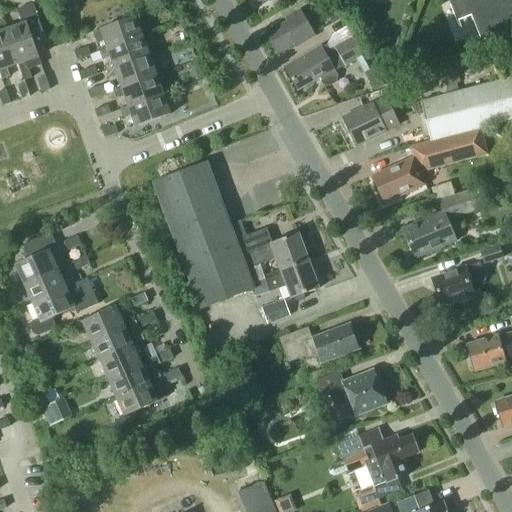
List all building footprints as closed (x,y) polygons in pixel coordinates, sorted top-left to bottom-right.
[(341,0),(331,0),(323,5),(333,23),(349,13),(341,0)] [(511,0),(448,0),(456,20),(472,14),(481,39),(511,27),(511,0)] [(46,40),(38,17),(33,4),(17,9),(22,23),(7,28),(19,63),(18,63),(24,79),(32,77),(29,68),(42,64),(35,44),(46,40)] [(296,47),(315,36),(299,10),(287,17),(286,22),(266,34),(278,53),(294,43),(296,47)] [(108,48),(142,36),(135,16),(92,31),(96,40),(105,37),(108,48)] [(327,43),(329,45),(323,49),(322,47),(286,67),(299,91),(320,79),(322,82),(329,85),(336,82),(338,73),(337,70),(346,65),(347,67),(358,61),(364,73),(376,66),(352,23),(332,35),(327,43)] [(7,67),(18,63),(19,63),(7,28),(0,30),(0,70),(3,78),(10,76),(7,67)] [(149,56),(142,36),(108,48),(99,51),(102,59),(111,56),(115,67),(149,56)] [(78,60),(91,55),(87,46),(74,51),(78,60)] [(511,51),(501,54),(507,78),(511,76),(511,51)] [(156,75),(149,56),(115,67),(106,71),(109,79),(118,76),(122,87),(156,75)] [(84,79),(97,74),(94,66),(81,71),(84,79)] [(434,72),(440,95),(458,91),(452,67),(434,72)] [(46,75),(37,78),(42,92),(50,89),(46,75)] [(163,95),(156,75),(122,87),(112,90),(115,98),(124,95),(128,107),(163,95)] [(511,77),(420,101),(430,141),(480,128),(511,120),(511,77)] [(30,95),(25,79),(17,82),(22,98),(30,95)] [(90,98),(104,93),(101,85),(87,90),(90,98)] [(6,89),(0,90),(0,98),(3,105),(11,102),(6,89)] [(170,114),(163,95),(128,107),(119,110),(122,117),(131,114),(135,126),(170,114)] [(387,131),(386,131),(399,124),(386,98),(374,103),(371,104),(343,117),(357,146),(387,131)] [(111,112),(108,104),(95,109),(98,117),(111,112)] [(119,132),(116,124),(102,129),(105,137),(119,132)] [(418,171),(487,153),(480,128),(410,146),(412,156),(373,175),(385,201),(424,183),(418,171)] [(155,183),(184,261),(237,241),(208,163),(155,183)] [(452,181),(431,187),(436,199),(456,193),(452,181)] [(456,241),(447,220),(484,208),(478,188),(439,201),(443,212),(403,229),(416,258),(456,241)] [(268,229),(237,241),(253,284),(263,280),(257,266),(277,258),(282,271),(310,261),(300,233),(273,243),(268,229)] [(27,260),(15,265),(23,285),(56,270),(64,267),(61,259),(53,262),(48,252),(56,249),(49,233),(21,245),(27,260)] [(65,242),(68,249),(81,244),(78,236),(65,242)] [(253,284),(237,241),(184,261),(202,310),(255,290),(253,284)] [(480,251),(484,264),(504,257),(500,244),(480,251)] [(86,255),(74,261),(78,269),(90,263),(86,255)] [(320,288),(310,261),(282,271),(283,272),(265,279),(270,290),(287,284),(293,299),(296,298),(297,302),(306,298),(304,294),(320,288)] [(472,283),(485,279),(480,264),(467,269),(466,267),(432,279),(441,305),(475,294),(472,283)] [(23,285),(31,304),(83,281),(79,274),(61,282),(56,270),(23,285)] [(97,304),(86,279),(83,281),(31,304),(38,319),(31,322),(29,328),(32,335),(37,337),(55,329),(51,319),(74,309),(76,314),(97,304)] [(145,294),(131,301),(135,308),(149,302),(145,294)] [(268,324),(290,316),(284,299),(262,308),(268,324)] [(84,322),(92,341),(132,324),(129,316),(122,319),(117,307),(84,322)] [(132,324),(92,341),(101,360),(141,342),(138,337),(143,335),(140,329),(157,321),(154,314),(132,324)] [(352,325),(313,339),(308,327),(280,337),(289,361),(309,354),(310,357),(318,354),(322,363),(361,349),(352,325)] [(511,332),(500,336),(500,335),(467,345),(475,371),(507,362),(506,361),(511,359),(511,332)] [(101,360),(109,379),(149,361),(158,357),(157,355),(155,349),(146,353),(141,342),(101,360)] [(170,350),(157,355),(158,357),(149,361),(109,379),(117,397),(150,383),(157,380),(157,379),(162,377),(156,365),(174,357),(170,350)] [(179,370),(165,376),(168,384),(182,377),(179,370)] [(374,371),(344,382),(340,372),(317,380),(323,398),(332,395),(336,406),(351,400),(357,416),(387,404),(374,371)] [(155,394),(150,383),(117,397),(126,416),(166,398),(163,391),(155,394)] [(498,416),(501,417),(504,427),(511,424),(511,396),(496,402),(497,405),(495,408),(498,416)] [(73,397),(52,404),(58,422),(79,415),(73,397)] [(7,418),(0,420),(0,429),(10,426),(7,418)] [(329,426),(333,436),(347,431),(344,421),(329,426)] [(396,442),(394,437),(383,441),(379,428),(336,445),(342,460),(330,465),(328,469),(330,475),(335,477),(348,472),(349,473),(364,467),(369,479),(370,478),(374,488),(410,474),(404,458),(419,453),(412,435),(396,442)] [(275,511),(253,458),(227,469),(243,511),(275,511)] [(447,511),(443,501),(429,507),(423,493),(401,502),(404,511),(447,511)] [(291,494),(275,501),(279,511),(294,511),(298,511),(291,494)]
